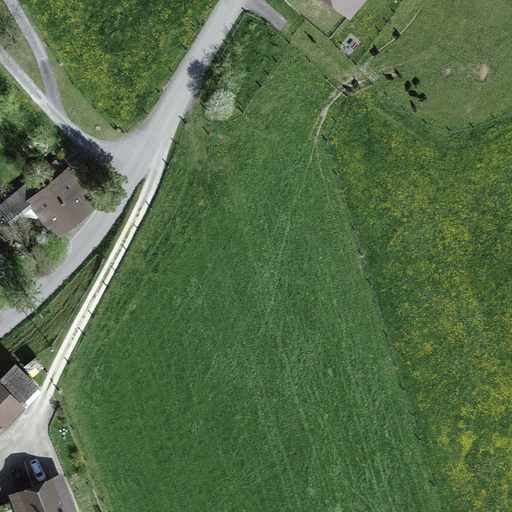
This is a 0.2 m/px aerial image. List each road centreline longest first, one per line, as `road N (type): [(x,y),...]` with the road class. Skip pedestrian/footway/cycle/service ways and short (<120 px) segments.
road 1 (unclassified): [(0,321),(94,232),(233,0)]
road 2 (track): [(27,450),(53,378),(152,178),(150,141)]
road 3 (track): [(0,53),(78,137),(139,160)]
road 4 (track): [(11,0),(50,76),(57,116)]
